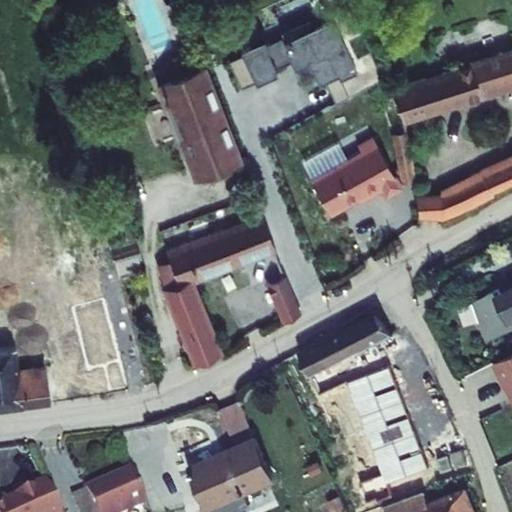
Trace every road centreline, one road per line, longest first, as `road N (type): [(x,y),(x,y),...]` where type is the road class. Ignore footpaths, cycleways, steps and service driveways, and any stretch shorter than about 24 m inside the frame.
road 1 (residential): [(387,279),(183,394),(0,425)]
road 2 (residential): [(387,279),(443,374),(498,511)]
road 3 (residential): [(511,206),(387,279)]
